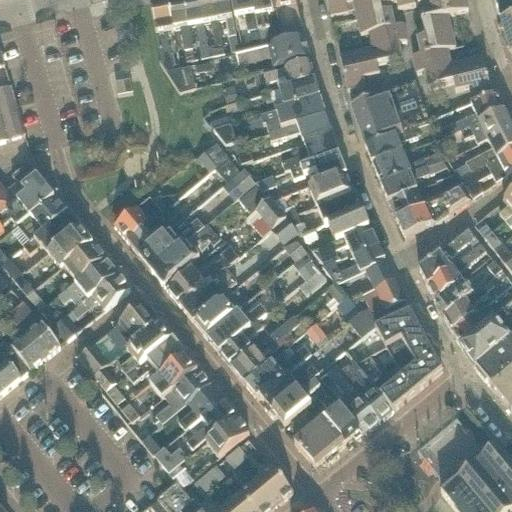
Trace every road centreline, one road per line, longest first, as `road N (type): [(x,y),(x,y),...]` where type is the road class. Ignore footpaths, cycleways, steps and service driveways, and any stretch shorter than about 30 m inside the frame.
road 1 (residential): [(402,265),(343,129),(312,0)]
road 2 (residential): [(316,498),(458,378)]
road 3 (residential): [(402,265),(511,186)]
road 4 (residential): [(458,378),(402,265)]
